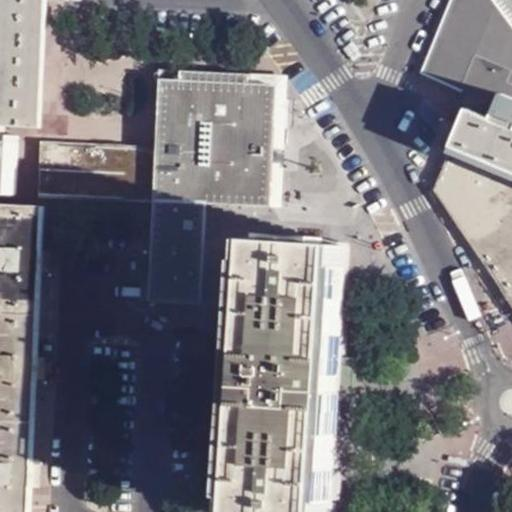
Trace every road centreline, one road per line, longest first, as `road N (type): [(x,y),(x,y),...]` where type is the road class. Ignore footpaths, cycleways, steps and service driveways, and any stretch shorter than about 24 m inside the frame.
road 1 (residential): [(152,511),(157,347),(129,316),(93,315),(76,319),(68,511)]
road 2 (residential): [(365,123),(419,207),(496,379)]
road 3 (residential): [(277,0),(365,123)]
road 4 (residential): [(365,123),(420,0)]
